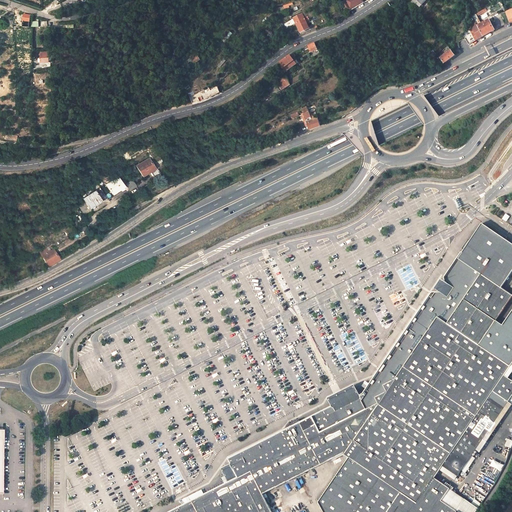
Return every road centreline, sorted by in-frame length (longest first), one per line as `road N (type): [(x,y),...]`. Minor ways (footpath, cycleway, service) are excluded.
road 1 (motorway): [(0,323),(511,72)]
road 2 (motorway): [(511,59),(0,310)]
road 3 (secondary): [(382,0),(292,46),(225,97),(53,158),(0,163)]
road 4 (secondary): [(0,291),(218,170),(330,129)]
road 5 (unclassified): [(55,360),(64,336),(86,317),(359,187)]
road 6 (unclassified): [(131,0),(55,22),(0,0)]
